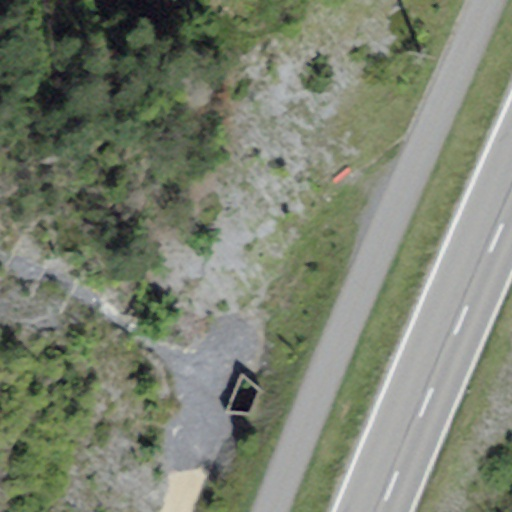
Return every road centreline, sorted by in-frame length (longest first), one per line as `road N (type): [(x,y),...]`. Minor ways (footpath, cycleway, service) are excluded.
road 1 (unclassified): [(271,511),(321,358),(481,0)]
road 2 (secondary): [(511,166),(365,511)]
